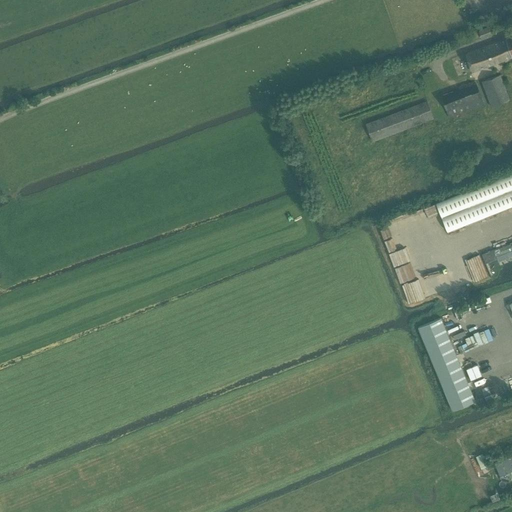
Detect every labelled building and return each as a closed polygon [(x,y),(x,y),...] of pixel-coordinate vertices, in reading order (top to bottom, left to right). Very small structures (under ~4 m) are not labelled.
[(482,38),(491,35),(489,28),(480,30),(482,38)] [(511,36),(506,38),(506,39),(466,54),(472,72),(511,56),(511,36)] [(492,107),(509,100),(500,74),(482,81),(492,107)] [(449,117),(484,104),(476,83),(454,91),(441,96),(449,117)] [(422,103),(366,124),(372,140),(394,132),(432,118),(426,101),(422,103)] [(511,177),(511,173),(436,203),(447,231),(511,205),(511,177)] [(441,318),(418,327),(453,410),(475,401),(441,318)] [(476,457),(480,466),(486,463),(482,454),(476,457)] [(511,456),(511,457),(495,464),(500,477),(501,479),(501,480),(502,480),(502,481),(503,481),(503,482),(504,482),(505,482),(506,482),(507,482),(508,482),(509,482),(510,481),(511,480),(511,479),(511,478),(511,456)]
